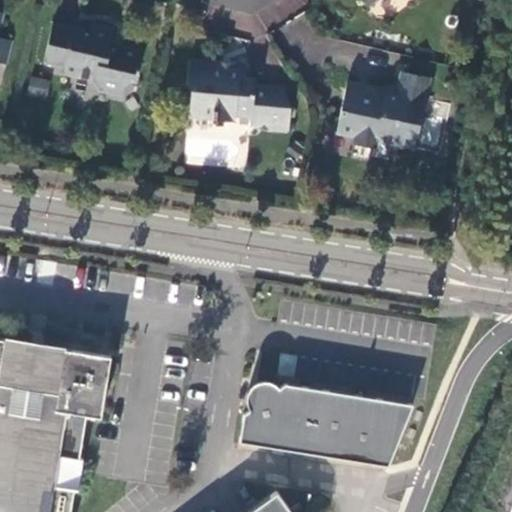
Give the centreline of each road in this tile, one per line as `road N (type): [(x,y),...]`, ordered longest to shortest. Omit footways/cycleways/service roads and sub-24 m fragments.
road 1 (tertiary): [(19,214),(511,290)]
road 2 (unclassified): [(425,511),(490,350),(511,325)]
